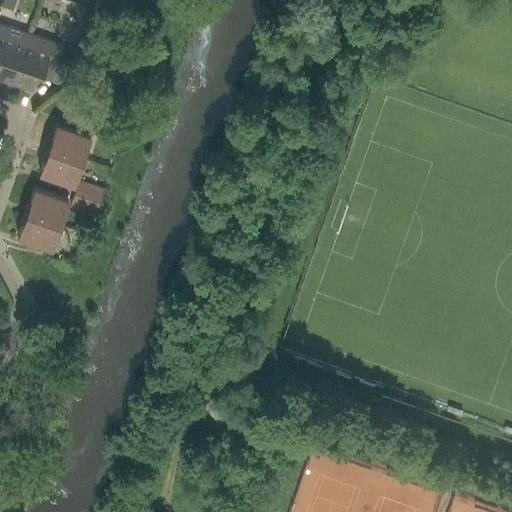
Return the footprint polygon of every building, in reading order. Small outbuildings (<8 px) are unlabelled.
[(0,79),(12,83),(29,32),(0,22),(0,79)] [(29,32),(12,83),(30,89),(35,75),(51,81),(64,44),(29,32)] [(65,85),(72,66),(59,62),(53,81),(65,85)] [(47,148),(81,160),(90,135),(56,123),(47,148)] [(81,160),(47,148),(39,172),(73,184),(81,160)] [(79,179),(76,188),(82,190),(85,181),(79,179)] [(82,190),(89,192),(92,183),(85,181),(82,190)] [(95,194),(98,185),(92,183),(89,192),(95,194)] [(104,187),(98,185),(95,194),(101,196),(104,187)] [(34,187),(25,212),(59,224),(68,199),(34,187)] [(74,196),(70,205),(77,207),(80,198),(74,196)] [(80,198),(77,207),(83,209),(86,200),(80,198)] [(92,202),(86,200),(83,209),(89,211),(92,202)] [(98,204),(92,202),(89,211),(95,213),(98,204)] [(59,224),(25,212),(17,236),(51,248),(59,224)]
